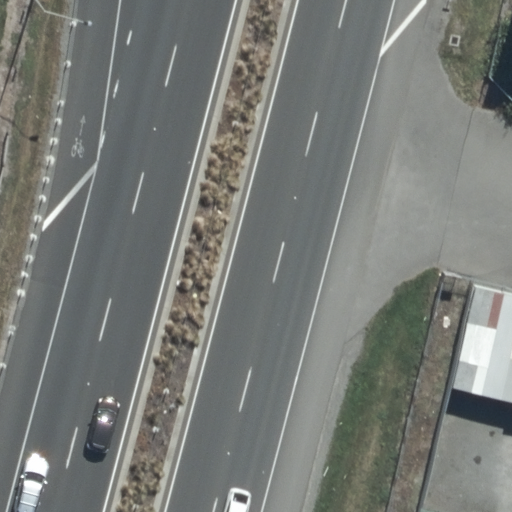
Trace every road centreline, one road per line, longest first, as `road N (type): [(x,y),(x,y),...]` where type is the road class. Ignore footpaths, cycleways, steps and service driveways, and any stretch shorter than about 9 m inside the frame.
road 1 (trunk): [(54,511),(188,0)]
road 2 (trunk): [(340,0),(213,511)]
